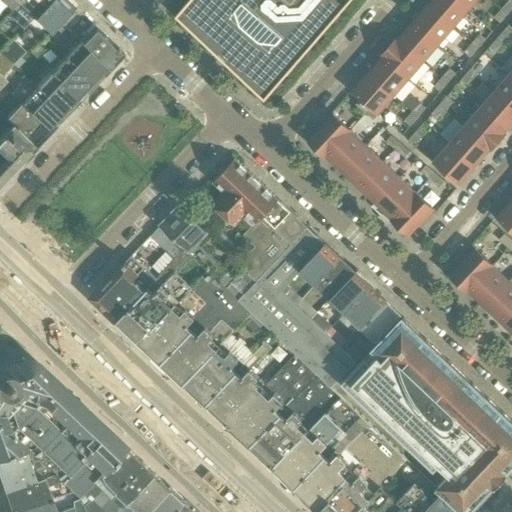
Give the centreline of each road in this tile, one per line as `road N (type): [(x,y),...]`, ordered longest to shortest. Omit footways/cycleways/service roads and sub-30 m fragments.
road 1 (secondary): [(43,310),(256,511)]
road 2 (residential): [(43,310),(232,113)]
road 3 (residential): [(159,49),(0,218)]
road 4 (residential): [(266,148),(396,0)]
road 5 (residential): [(405,276),(266,148)]
road 6 (residential): [(511,157),(405,276)]
road 7 (residential): [(511,376),(405,276)]
